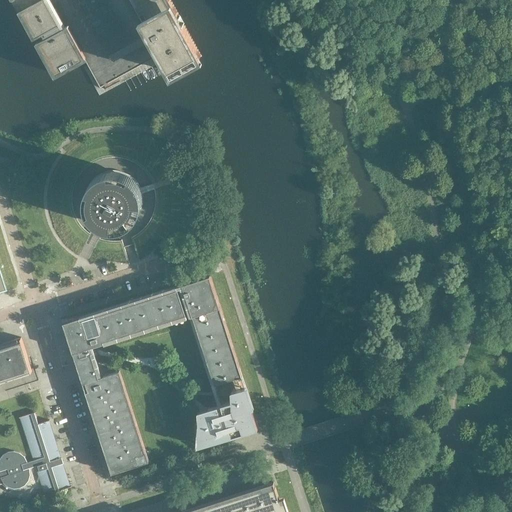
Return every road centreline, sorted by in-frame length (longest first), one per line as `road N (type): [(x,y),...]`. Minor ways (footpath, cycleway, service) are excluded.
road 1 (residential): [(35,304),(97,501)]
road 2 (residential): [(162,262),(35,304)]
